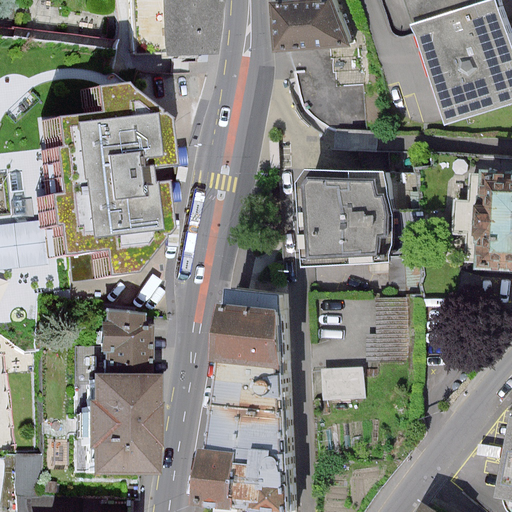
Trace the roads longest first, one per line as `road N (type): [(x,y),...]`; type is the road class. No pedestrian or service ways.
road 1 (residential): [(247,61),(284,113),(291,141),(310,511)]
road 2 (primary): [(247,61),(170,511)]
road 3 (residential): [(511,361),(434,463)]
